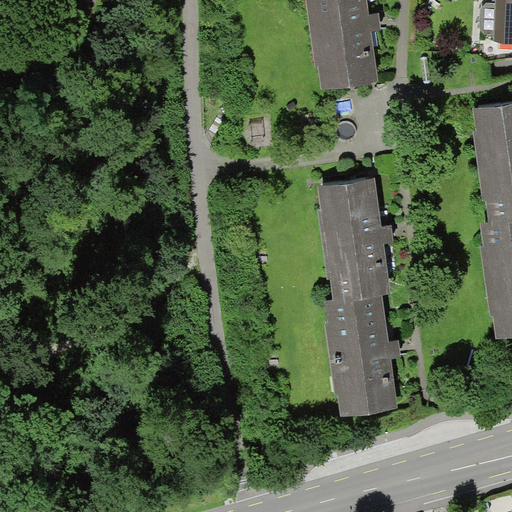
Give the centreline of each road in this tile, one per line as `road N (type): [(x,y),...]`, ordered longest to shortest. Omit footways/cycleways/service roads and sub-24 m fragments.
road 1 (track): [(209,243),(153,300),(100,334),(0,369)]
road 2 (unclassified): [(197,0),(209,243)]
road 3 (secondary): [(511,447),(283,511)]
